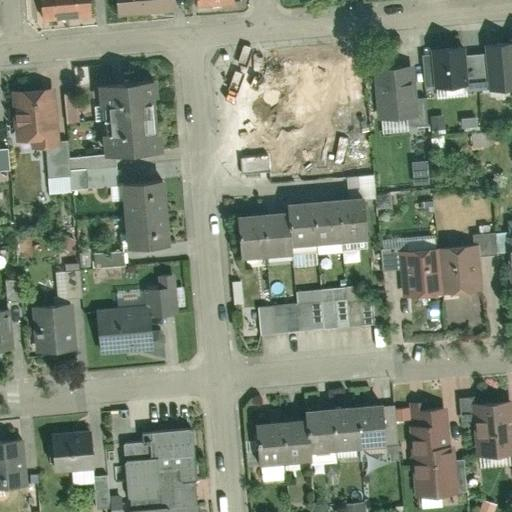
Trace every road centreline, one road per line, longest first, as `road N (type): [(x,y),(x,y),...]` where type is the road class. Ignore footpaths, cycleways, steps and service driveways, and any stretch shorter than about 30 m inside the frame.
road 1 (residential): [(191,39),(220,383)]
road 2 (residential): [(511,10),(265,32)]
road 3 (residential): [(220,383),(396,367)]
road 4 (residential): [(191,39),(15,55)]
road 5 (residential): [(83,396),(220,383)]
road 6 (residential): [(220,383),(231,511)]
